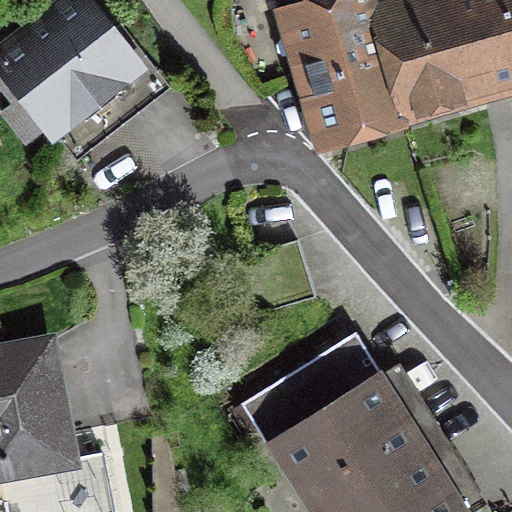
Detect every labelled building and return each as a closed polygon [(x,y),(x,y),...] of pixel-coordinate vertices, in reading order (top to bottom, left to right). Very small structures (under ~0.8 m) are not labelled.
[(84,0),(74,0),(0,58),(0,62),(73,157),(107,130),(84,101),(100,89),(112,104),(157,68),(110,8),(98,17),(84,0)] [(327,132),(400,111),(372,18),(368,4),(381,0),(288,0),(308,68),(297,71),(304,94),(315,91),(327,132)] [(511,0),(433,0),(372,18),(400,111),(511,78),(511,0)] [(296,239),(242,255),(260,312),(315,295),(296,239)] [(252,396),(324,511),(457,511),(346,336),(252,396)] [(0,473),(7,511),(116,511),(104,451),(74,457),(51,338),(0,348),(0,473)]
